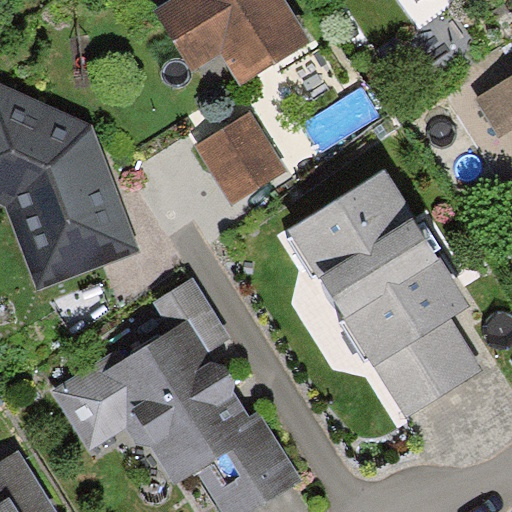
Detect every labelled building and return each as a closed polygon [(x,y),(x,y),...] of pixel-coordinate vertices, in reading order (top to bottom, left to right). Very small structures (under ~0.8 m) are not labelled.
[(307,44),(281,0),(156,0),(161,9),(157,12),(191,72),(224,53),(240,81),(307,44)] [(43,289),(139,252),(95,127),(0,80),(0,198),(10,204),(43,289)] [(511,82),(477,103),(503,145),(511,139),(511,82)] [(249,117),(194,150),(226,203),(281,170),(249,117)] [(389,180),(291,239),(361,351),(404,422),(485,373),(454,323),(470,313),(389,180)] [(186,324),(207,357),(233,341),(194,278),(153,303),(171,333),(186,324)] [(207,357),(186,324),(171,333),(128,360),(121,350),(53,393),(98,463),(137,439),(173,496),(200,479),(220,511),(254,511),(300,483),(260,418),(250,424),(207,357)] [(0,511),(55,511),(20,454),(0,466),(0,511)]
